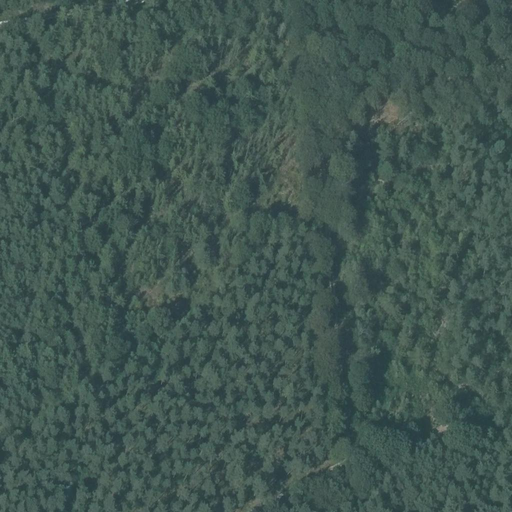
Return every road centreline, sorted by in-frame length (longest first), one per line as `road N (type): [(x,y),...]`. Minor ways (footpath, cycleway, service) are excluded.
road 1 (track): [(349,460),(305,0)]
road 2 (track): [(252,511),(367,454),(511,430)]
road 3 (track): [(139,0),(0,24)]
